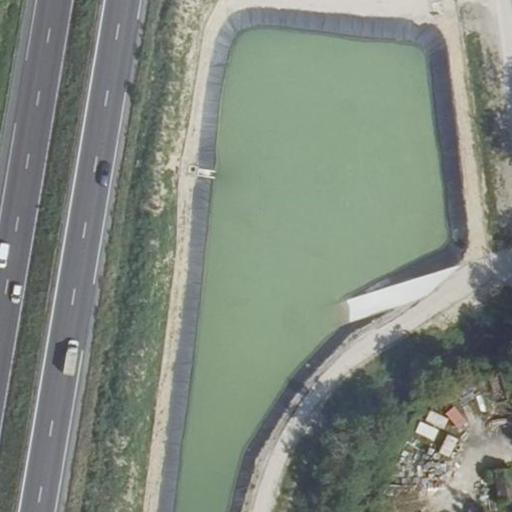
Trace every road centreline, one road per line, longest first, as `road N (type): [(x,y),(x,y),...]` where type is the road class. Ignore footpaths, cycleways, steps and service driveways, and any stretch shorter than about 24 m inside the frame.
road 1 (trunk): [(37,511),(121,0)]
road 2 (trunk): [(53,0),(0,320)]
